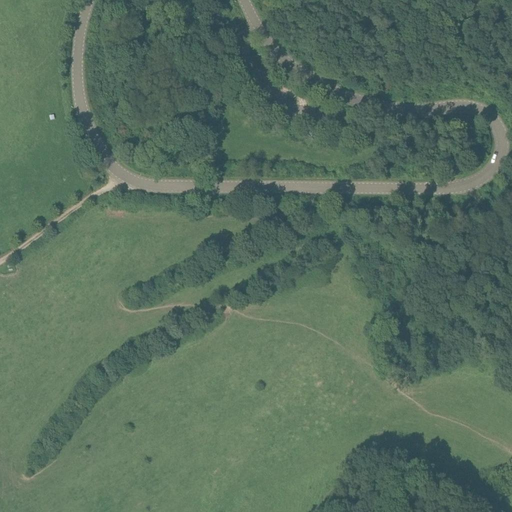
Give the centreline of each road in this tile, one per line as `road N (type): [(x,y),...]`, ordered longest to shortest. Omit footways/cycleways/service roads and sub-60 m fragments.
road 1 (tertiary): [(243,0),(278,54),(335,92),(391,108),(462,105),(492,118),(502,139),(496,163),(475,181),(447,188),(172,186),(125,177),(102,154),(82,113),(77,53),(88,0)]
road 2 (track): [(125,177),(0,261)]
